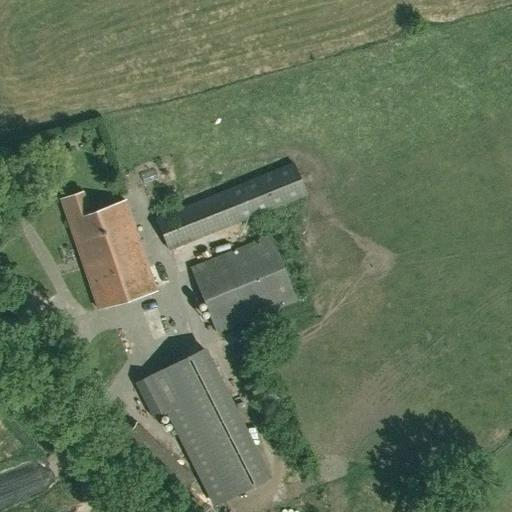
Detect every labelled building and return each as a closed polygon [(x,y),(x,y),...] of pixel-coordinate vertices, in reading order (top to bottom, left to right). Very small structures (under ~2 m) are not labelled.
[(168,251),(305,197),(293,166),(156,219),(168,251)] [(155,292),(126,202),(91,215),(83,193),(61,201),(97,311),(155,292)] [(216,334),(295,302),(269,237),(190,269),(216,334)] [(152,419),(166,412),(215,506),(269,479),(203,351),(135,386),(152,419)] [(238,409),(259,406),(257,393),(236,396),(238,409)]
